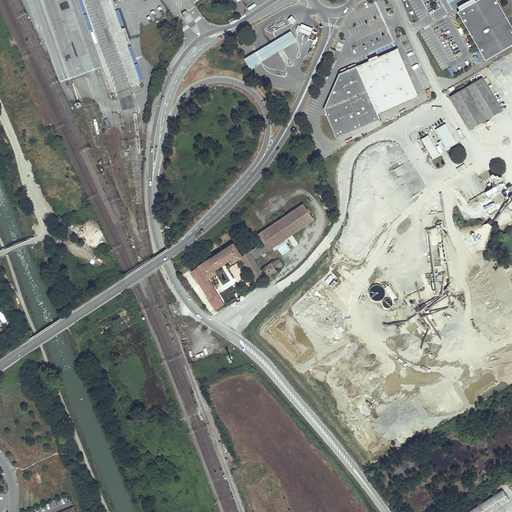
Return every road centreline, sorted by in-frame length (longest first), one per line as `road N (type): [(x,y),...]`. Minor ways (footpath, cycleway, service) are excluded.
road 1 (tertiary): [(385,511),(264,362),(184,297),(156,232),(151,184)]
road 2 (tertiary): [(274,0),(206,34),(176,64),(156,113),(151,184)]
road 3 (secondary): [(164,123),(188,91),(208,81),(232,81),(260,102),(266,141),(226,206)]
road 4 (tertiary): [(164,123),(181,76),(206,47),(291,0)]
road 5 (secondary): [(26,348),(180,245)]
road 6 (track): [(145,511),(81,352)]
road 7 (secondary): [(274,149),(344,10)]
road 8 (secondary): [(322,11),(321,47),(274,149)]
road 9 (unknown): [(36,0),(71,92),(103,101)]
